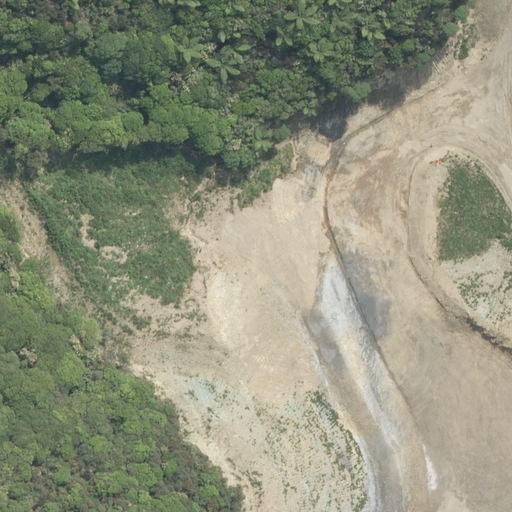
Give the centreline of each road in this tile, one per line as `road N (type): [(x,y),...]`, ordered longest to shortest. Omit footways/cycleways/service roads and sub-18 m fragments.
road 1 (track): [(298,217),(400,418),(388,511)]
road 2 (track): [(298,217),(320,132),(430,84),(479,0)]
road 3 (track): [(511,199),(496,187),(298,217)]
